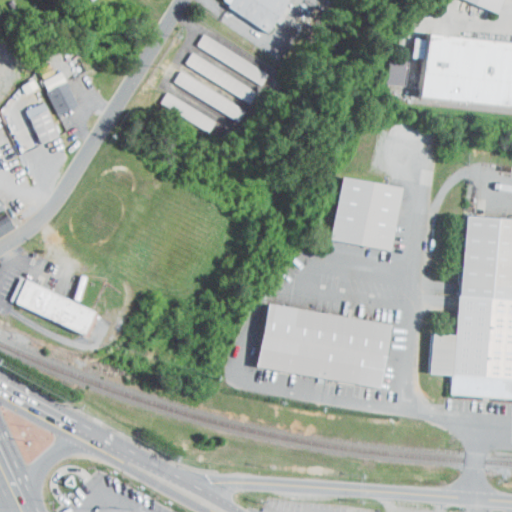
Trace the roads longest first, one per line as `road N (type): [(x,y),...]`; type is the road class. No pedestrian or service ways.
road 1 (tertiary): [(190,481),(511,498)]
road 2 (residential): [(0,248),(50,213),(186,0)]
